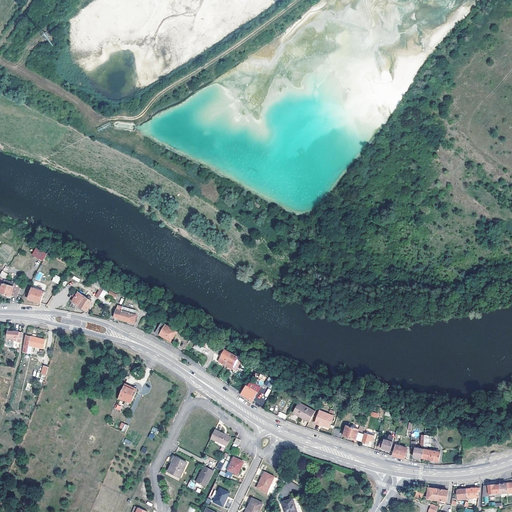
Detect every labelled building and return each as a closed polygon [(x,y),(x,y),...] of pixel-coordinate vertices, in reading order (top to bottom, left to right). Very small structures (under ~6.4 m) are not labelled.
[(43,261),(49,252),(40,248),(35,257),(43,261)] [(54,275),(52,282),(58,284),(61,277),(54,275)] [(107,286),(96,279),(92,285),(96,287),(98,284),(102,287),(96,297),(99,299),(107,286)] [(5,284),(1,293),(11,297),(11,296),(12,295),(17,297),(20,290),(14,288),(15,283),(6,280),(5,284)] [(33,288),(29,299),(41,303),(45,292),(33,288)] [(117,296),(118,296),(120,294),(111,290),(108,296),(115,299),(117,296)] [(93,302),(90,301),(88,299),(79,293),(73,302),(77,305),(87,311),(93,302)] [(119,322),(119,319),(123,307),(119,306),(118,310),(117,309),(115,318),(118,319),(117,321),(119,322)] [(123,307),(119,319),(134,324),(137,315),(135,315),(136,311),(123,307)] [(175,335),(177,332),(161,323),(157,329),(161,332),(160,333),(167,337),(166,339),(171,342),(175,335)] [(156,333),(166,339),(167,337),(160,333),(161,332),(157,329),(156,333)] [(22,342),(23,337),(22,337),(22,333),(13,332),(9,331),(8,340),(14,340),(14,339),(18,340),(18,342),(21,343),(22,342)] [(27,336),(24,352),(28,353),(30,345),(44,348),(46,340),(36,338),(37,335),(33,334),(32,337),(27,336)] [(195,343),(193,347),(201,352),(203,348),(195,343)] [(237,357),(226,350),(219,361),(231,368),(237,357)] [(268,377),(264,384),(270,388),(274,381),(268,377)] [(125,384),(119,397),(131,403),(137,390),(125,384)] [(240,394),(252,402),(258,392),(246,384),(240,394)] [(264,396),(258,394),(255,403),(263,406),(270,389),(267,388),(264,396)] [(310,422),(314,414),(307,410),(308,409),(305,407),(299,404),(293,413),(310,422)] [(321,424),(324,425),(330,427),(333,416),(320,412),(316,424),(320,425),(321,424)] [(344,436),(361,441),(365,428),(360,427),(360,430),(347,426),(344,436)] [(216,430),(211,439),(221,443),(227,446),(231,438),(216,430)] [(365,433),(362,442),(369,444),(370,440),(372,441),(374,437),(365,433)] [(425,449),(425,446),(425,436),(425,434),(423,434),(423,435),(422,435),(420,448),(416,448),(414,457),(423,458),(425,449)] [(394,438),(393,437),(390,436),(388,439),(386,438),(385,441),(382,440),(379,447),(391,451),(393,442),(393,441),(394,438)] [(394,456),(404,459),(408,448),(396,444),(393,455),(394,456)] [(441,452),(428,450),(428,446),(425,449),(423,458),(440,461),(441,452)] [(172,461),(167,471),(181,478),(189,462),(174,455),(172,460),(172,461)] [(234,458),(229,469),(239,473),(244,462),(234,458)] [(202,473),(198,481),(197,481),(206,486),(214,471),(205,467),(202,473)] [(265,471),(257,488),(267,493),(275,476),(265,471)] [(511,482),(500,484),(500,485),(501,492),(501,493),(505,493),(511,492),(511,482)] [(467,489),(467,497),(478,496),(478,492),(480,492),(481,484),(478,485),(478,488),(475,488),(475,487),(473,487),(473,489),(471,489),(467,489)] [(496,493),(501,492),(500,485),(495,485),(495,484),(484,486),(484,492),(490,492),(490,493),(496,493)] [(428,499),(438,500),(439,490),(433,489),(429,488),(428,499)] [(220,489),(214,502),(223,506),(229,493),(220,489)] [(468,499),(467,497),(467,489),(462,490),(457,490),(458,493),(458,497),(458,499),(468,499)] [(439,490),(438,500),(448,502),(449,491),(447,491),(439,490)] [(253,498),(246,511),(258,511),(263,503),(253,498)] [(297,511),(294,499),(283,502),(285,511),(297,511)]
